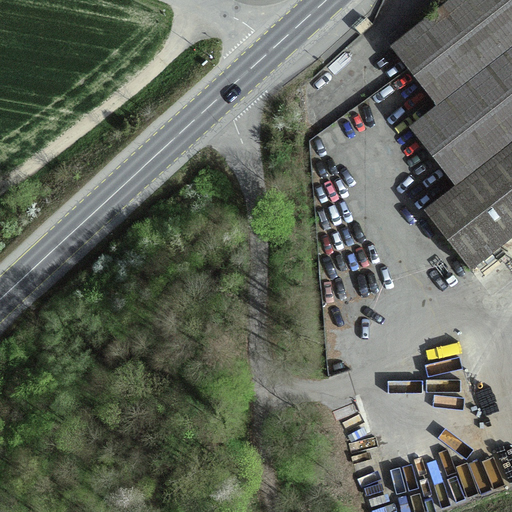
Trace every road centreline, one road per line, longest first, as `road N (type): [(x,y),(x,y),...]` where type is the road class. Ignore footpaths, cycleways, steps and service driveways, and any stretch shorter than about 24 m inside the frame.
road 1 (primary): [(0,306),(259,64)]
road 2 (track): [(221,7),(161,69),(0,187)]
